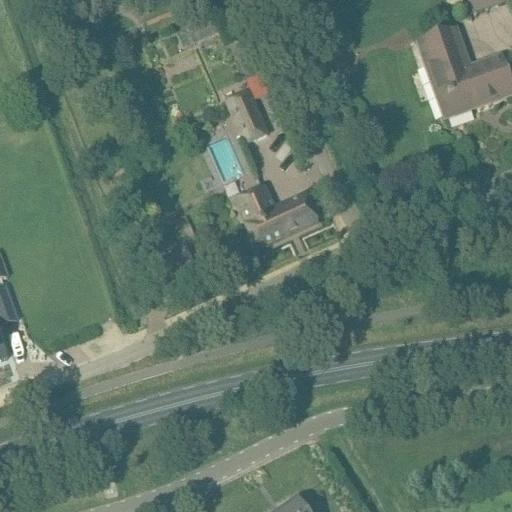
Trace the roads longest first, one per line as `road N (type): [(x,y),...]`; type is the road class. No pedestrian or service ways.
road 1 (primary): [(0,461),(214,396),(511,347)]
road 2 (residential): [(382,237),(120,360),(0,402)]
road 3 (unclassified): [(115,511),(327,422),(511,393)]
road 4 (residential): [(260,0),(335,190),(351,218),(382,237)]
road 5 (residential): [(382,237),(511,179)]
